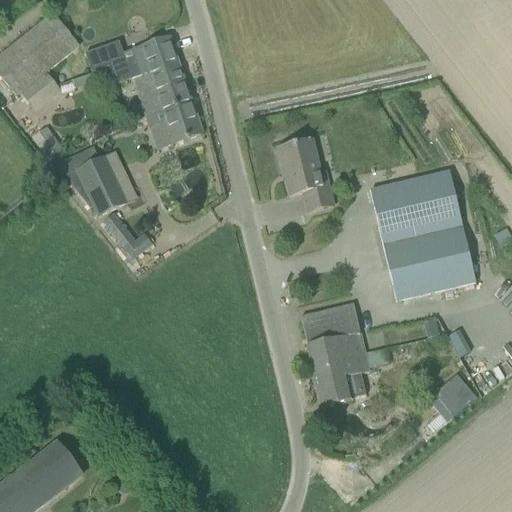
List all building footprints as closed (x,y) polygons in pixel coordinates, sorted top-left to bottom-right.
[(0,78),(17,99),(47,74),(78,49),(52,17),(0,59),(0,78)] [(115,88),(132,82),(149,76),(151,82),(180,73),(169,40),(131,53),(123,56),(119,44),(85,56),(92,75),(108,69),(108,70),(115,88)] [(191,104),(180,73),(151,82),(149,76),(132,82),(135,93),(136,93),(145,122),(161,114),(191,104)] [(20,96),(33,112),(58,91),(45,75),(20,96)] [(161,114),(145,122),(148,131),(150,131),(157,152),(173,147),(202,137),(191,104),(161,114)] [(47,159),(60,149),(46,131),(33,140),(47,159)] [(311,144),(279,152),(290,199),(303,196),(307,215),(333,209),(325,176),(319,177),(311,144)] [(98,220),(137,202),(128,182),(118,186),(105,160),(96,164),(93,159),(96,158),(92,151),(59,166),(65,180),(90,212),(93,210),(98,220)] [(458,214),(450,174),(369,193),(379,234),(458,214)] [(132,263),(153,247),(143,235),(135,241),(114,214),(102,223),(132,263)] [(458,214),(379,234),(396,305),(476,286),(458,214)] [(353,308),(301,320),(313,376),(344,369),(342,362),(364,357),(353,308)] [(369,376),(368,372),(389,367),(385,352),(364,357),(342,362),(344,369),(313,376),(322,412),(354,404),(353,402),(366,398),(361,377),(369,376)] [(456,380),(434,398),(453,421),(475,403),(456,380)] [(57,446),(0,490),(0,503),(6,511),(37,511),(82,478),(57,446)]
